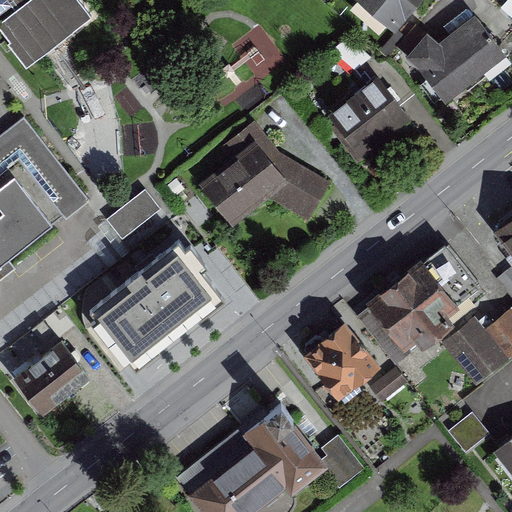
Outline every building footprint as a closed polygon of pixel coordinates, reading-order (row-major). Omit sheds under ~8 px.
[(0,0),(0,262),(83,195),(23,120),(0,138),(0,0),(9,0),(17,9),(0,22),(0,31),(28,66),(90,15),(78,0),(0,0)] [(371,0),(408,29),(431,0),(371,0)] [(477,0),(412,55),(447,97),(511,43),(511,37),(480,0),(477,0)] [(333,112),(370,158),(420,118),(383,72),(333,112)] [(214,183),(238,213),(273,187),(317,211),(334,173),(273,139),(214,183)] [(124,228),(165,198),(151,179),(110,209),(124,228)] [(136,238),(173,210),(165,200),(128,228),(136,238)] [(511,212),(500,222),(511,237),(511,212)] [(177,229),(83,301),(135,368),(229,296),(177,229)] [(371,304),(406,353),(493,292),(458,243),(371,304)] [(475,371),(511,348),(511,298),(486,314),(483,308),(449,328),(475,371)] [(315,346),(351,393),(387,367),(351,320),(315,346)] [(62,339),(17,373),(43,408),(88,374),(62,339)] [(189,496),(201,511),(255,511),(286,488),(291,495),(327,467),(281,407),(243,436),(252,448),(189,496)] [(468,413),(457,419),(468,438),(491,425),(488,419),(475,426),(468,413)] [(511,465),(511,435),(497,447),(511,465)]
